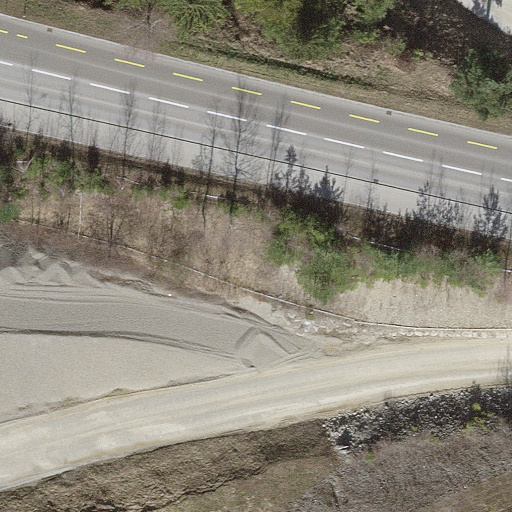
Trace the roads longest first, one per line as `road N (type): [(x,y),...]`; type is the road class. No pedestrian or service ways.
road 1 (secondary): [(0,62),(511,178)]
road 2 (track): [(0,451),(511,356)]
